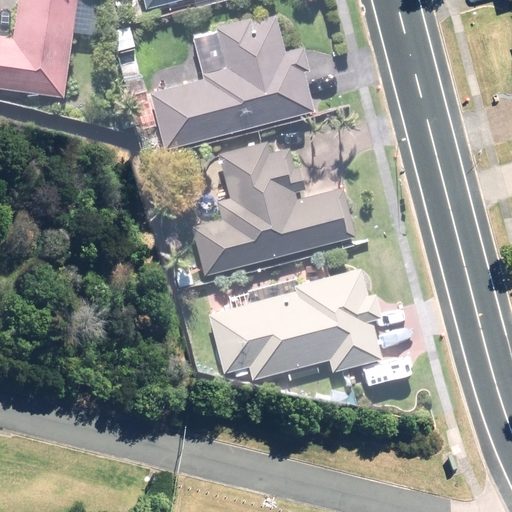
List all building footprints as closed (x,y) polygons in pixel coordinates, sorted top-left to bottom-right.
[(77,0),(18,0),(14,36),(0,34),(0,87),(65,96),(77,0)] [(286,47),(276,9),(217,25),(228,66),(148,87),(164,146),(314,106),(298,43),(286,47)] [(271,149),(267,135),(219,148),(230,193),(218,196),(223,215),(191,223),(203,269),(348,231),(336,185),(297,195),(295,189),(304,186),(298,162),(289,165),(284,146),(271,149)] [(373,314),(382,312),(376,288),(368,290),(363,270),(209,308),(223,368),(248,362),(251,375),(330,356),(333,368),(384,356),(373,314)] [(393,356),(352,366),(357,383),(397,373),(393,356)]
